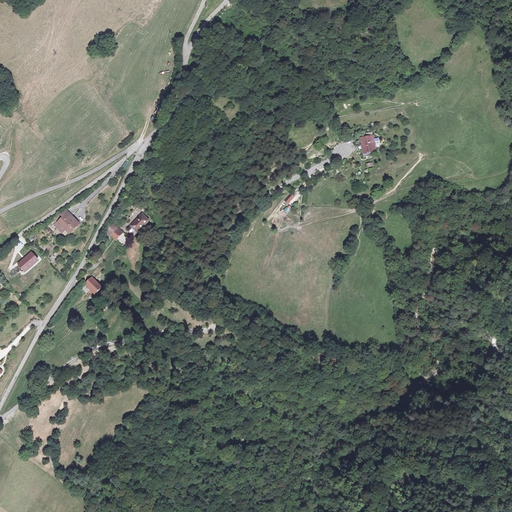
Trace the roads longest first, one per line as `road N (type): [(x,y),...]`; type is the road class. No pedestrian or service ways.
road 1 (track): [(344,152),(234,218),(216,263),(215,326),(86,353),(0,419)]
road 2 (residential): [(146,142),(0,410)]
road 3 (residential): [(0,253),(146,142)]
road 4 (track): [(61,482),(54,454),(62,407),(106,345)]
